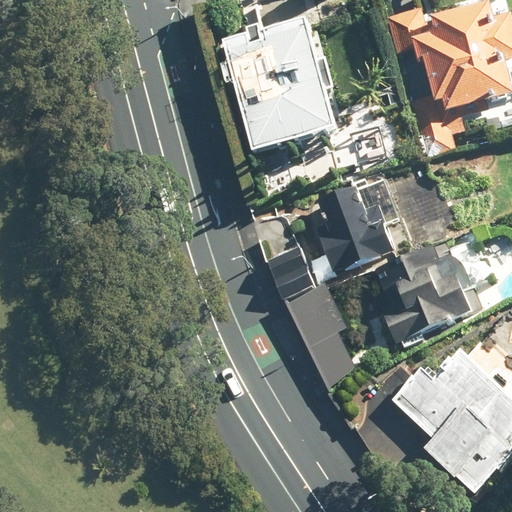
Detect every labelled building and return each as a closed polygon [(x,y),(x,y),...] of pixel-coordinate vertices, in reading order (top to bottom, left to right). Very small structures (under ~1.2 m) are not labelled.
[(440,111),(443,121),(510,103),(502,70),(511,67),(511,38),(507,20),(493,24),(488,8),(426,24),(422,10),(387,19),(398,60),(412,56),(416,72),(421,71),(432,110),(440,111)] [(220,51),(331,140),(301,30),(220,51)] [(385,183),(314,207),(338,277),(395,258),(386,229),(399,225),(385,183)] [(316,288),(300,253),(263,269),(278,304),(316,288)] [(466,317),(452,282),(441,286),(429,256),(376,277),(389,309),(379,313),(392,345),(466,317)] [(440,378),(428,367),(392,407),(434,444),(424,455),(475,500),(511,459),(511,408),(456,360),(440,378)]
